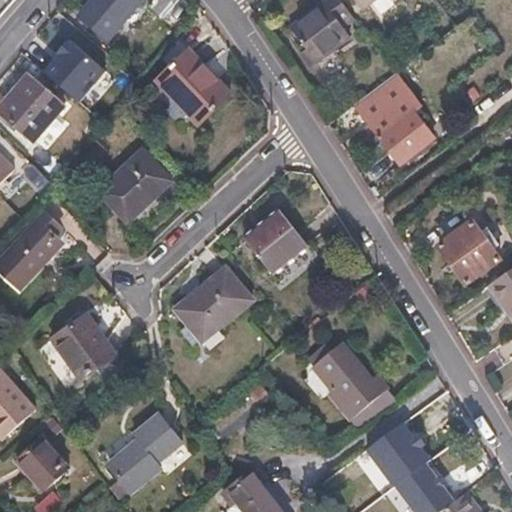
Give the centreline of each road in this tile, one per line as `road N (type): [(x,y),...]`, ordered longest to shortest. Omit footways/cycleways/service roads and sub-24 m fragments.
road 1 (residential): [(305,128),(511,465)]
road 2 (residential): [(305,128),(131,287)]
road 3 (residential): [(229,10),(305,128)]
